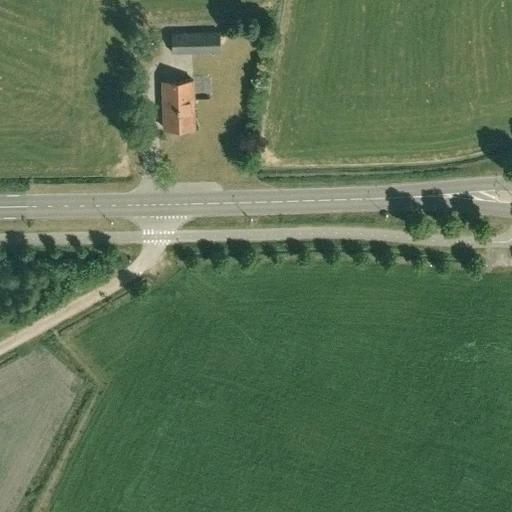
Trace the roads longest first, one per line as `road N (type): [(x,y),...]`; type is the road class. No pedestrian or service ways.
road 1 (secondary): [(0,209),(334,202)]
road 2 (track): [(32,330),(149,259),(154,207)]
road 3 (secondary): [(511,185),(334,202)]
road 4 (secondary): [(334,202),(511,213)]
